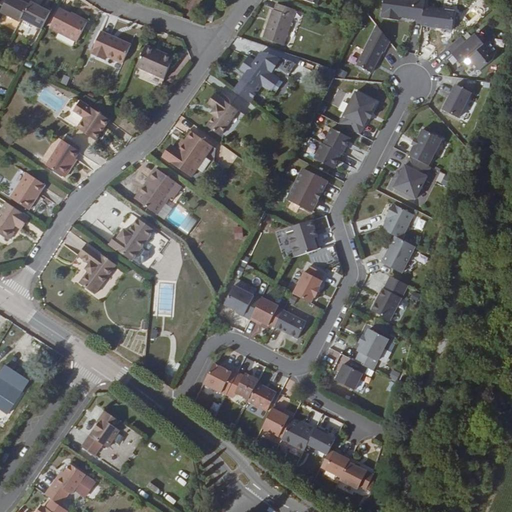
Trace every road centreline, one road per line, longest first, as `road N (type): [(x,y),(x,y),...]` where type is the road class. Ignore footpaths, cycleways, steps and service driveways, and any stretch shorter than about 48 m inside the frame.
road 1 (residential): [(218,42),(152,136),(77,195),(9,302)]
road 2 (residential): [(412,82),(366,176),(351,183),(336,215),(355,274),(304,373)]
road 3 (residential): [(304,373),(220,341),(207,348),(174,411)]
road 4 (residential): [(0,499),(97,360)]
road 5 (tertiary): [(304,511),(174,411)]
road 6 (tertiary): [(145,395),(244,493)]
